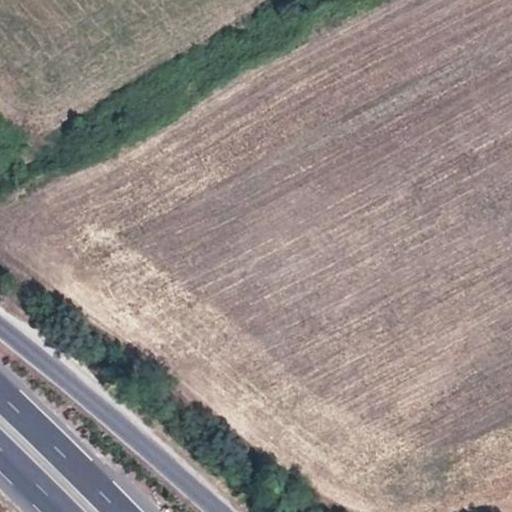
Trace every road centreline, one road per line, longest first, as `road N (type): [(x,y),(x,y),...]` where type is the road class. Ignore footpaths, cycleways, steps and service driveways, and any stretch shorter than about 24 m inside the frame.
road 1 (primary): [(216,511),(0,328)]
road 2 (primary): [(120,511),(0,392)]
